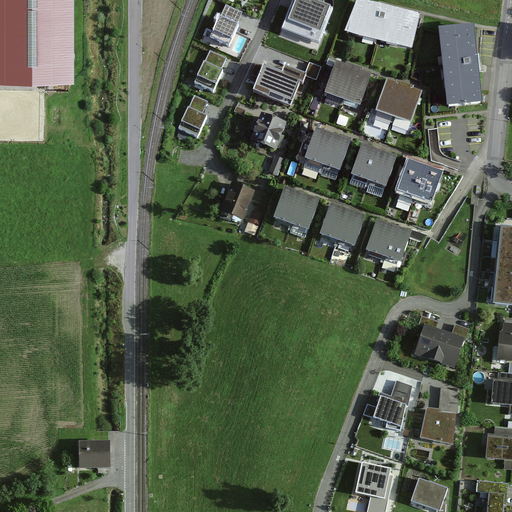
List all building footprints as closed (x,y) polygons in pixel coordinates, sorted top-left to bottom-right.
[(70,0),(0,0),(0,76),(71,77),(70,0)] [(329,9),(313,3),(311,6),(298,1),(289,22),(319,34),(329,9)] [(418,17),(356,2),(348,32),(410,48),(418,17)] [(237,27),(220,19),(211,38),(229,46),(237,27)] [(481,103),(472,28),(441,32),(449,107),(481,103)] [(317,79),(322,66),(310,62),(306,74),(317,79)] [(222,73),(204,65),(196,84),(213,92),(222,73)] [(354,71),(338,65),(328,94),(343,99),(354,71)] [(282,75),(264,68),(255,92),(290,106),(299,83),(302,84),(305,77),(285,69),(282,75)] [(369,77),(354,71),(343,99),(359,105),(369,77)] [(405,88),(388,82),(378,111),(394,117),(405,88)] [(421,93),(405,88),(394,117),(411,123),(421,93)] [(206,119),(188,111),(180,130),(197,138),(206,119)] [(284,125),(263,117),(254,141),(275,149),(284,125)] [(333,137),(317,132),(307,160),(323,166),(333,137)] [(348,142),(333,137),(323,166),(339,171),(348,142)] [(379,153),(363,148),(353,176),(369,182),(379,153)] [(395,159),(379,153),(369,182),(385,187),(395,159)] [(270,171),(279,174),(284,158),(275,155),(270,171)] [(425,169),(410,165),(401,194),(416,198),(425,169)] [(440,174),(425,169),(416,198),(431,203),(440,174)] [(253,194),(234,186),(221,218),(230,221),(232,215),(243,220),(253,194)] [(301,197),(286,192),(276,220),(292,225),(301,197)] [(317,202),(301,197),(292,225),(308,230),(317,202)] [(252,222),(260,225),(266,206),(257,203),(252,222)] [(348,213),(333,208),(323,236),(338,241),(348,213)] [(363,218),(348,213),(338,241),(353,246),(363,218)] [(394,229),(378,224),(369,252),(384,257),(394,229)] [(511,228),(502,228),(500,243),(511,244),(511,228)] [(409,235),(394,229),(384,257),(400,262),(409,235)] [(511,244),(500,243),(499,259),(511,260),(511,244)] [(511,260),(499,259),(497,274),(511,275),(511,260)] [(511,275),(497,274),(495,290),(511,291),(511,275)] [(511,291),(495,290),(494,305),(511,307),(511,291)] [(511,326),(505,325),(504,335),(502,334),(499,360),(511,360),(511,326)] [(463,341),(425,328),(416,352),(455,366),(463,341)] [(511,383),(494,382),(492,403),(511,405),(511,383)] [(406,406),(381,398),(373,419),(399,428),(406,406)] [(439,412),(428,411),(422,439),(452,447),(455,417),(439,414),(439,412)] [(511,440),(489,438),(487,459),(511,461),(511,440)] [(109,446),(81,446),(81,468),(109,468),(109,446)] [(368,511),(372,511),(385,511),(395,467),(362,461),(356,491),(371,495),(368,511)] [(440,511),(448,491),(420,481),(413,503),(438,511),(440,511)] [(488,511),(504,511),(508,486),(478,483),(477,493),(490,494),(488,511)]
